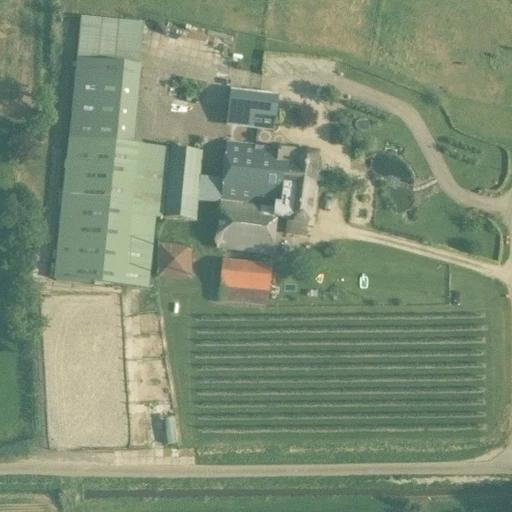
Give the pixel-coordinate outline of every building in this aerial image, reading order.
[(155,213),(124,210),(139,68),(76,61),(53,281),(147,291),(155,213)] [(274,98),(229,93),(227,115),(229,115),(272,120),(274,98)] [(225,144),(220,204),(219,204),(214,251),(271,259),(274,221),(287,223),(285,236),(305,237),(306,223),(309,223),(310,213),(316,154),(276,151),(254,149),(254,147),(225,144)] [(194,223),(201,155),(166,151),(160,220),(194,223)] [(160,279),(192,280),(194,247),(161,245),(160,279)] [(217,290),(218,290),(217,303),(264,307),(266,293),(267,293),(270,267),(221,262),(217,290)]
